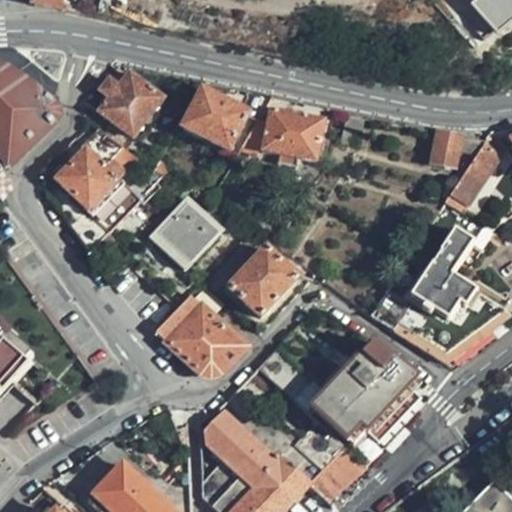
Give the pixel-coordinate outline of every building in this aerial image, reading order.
[(31,0),(31,3),(62,11),(64,0),(31,0)] [(511,0),(473,0),(499,30),(511,18),(511,0)] [(0,165),(2,168),(7,165),(52,125),(57,116),(55,107),(46,99),(2,68),(0,67),(0,165)] [(130,77),(120,90),(110,82),(100,94),(110,101),(100,114),(134,139),(163,102),(130,77)] [(227,155),(247,118),(203,95),(183,130),(227,155)] [(271,113),(262,153),(279,156),(299,159),(316,162),(324,121),(271,113)] [(363,118),(346,115),(342,135),(353,137),(359,138),(363,118)] [(256,124),(238,155),(248,160),(256,148),(254,147),(264,130),(256,124)] [(88,216),(72,232),(90,257),(162,180),(151,172),(98,131),(80,150),(85,155),(57,185),(88,216)] [(490,133),(483,144),(449,197),(471,211),(506,149),(496,132),(490,133)] [(460,139),(438,134),(431,167),(453,171),(460,139)] [(350,151),(353,137),(342,135),(339,148),(350,151)] [(297,169),(299,159),(279,156),(278,166),(297,169)] [(159,160),(151,172),(162,180),(172,170),(159,160)] [(446,201),(411,255),(427,266),(469,216),(446,201)] [(190,267),(219,235),(187,206),(181,212),(177,208),(168,218),(172,222),(158,237),(190,267)] [(490,230),(469,216),(427,266),(434,270),(437,273),(447,279),(490,230)] [(190,267),(158,237),(151,246),(183,275),(190,267)] [(240,242),(203,282),(215,293),(251,253),(240,242)] [(262,318),(299,280),(266,251),(230,289),(262,318)] [(411,255),(371,315),(395,330),(434,270),(427,266),(411,255)] [(434,270),(395,330),(439,358),(447,363),(508,318),(447,279),(437,273),(434,270)] [(190,296),(155,334),(200,375),(222,375),(248,349),(190,296)] [(0,390),(7,383),(11,387),(35,409),(57,384),(11,344),(18,337),(9,330),(5,334),(0,328),(0,390)] [(418,380),(371,344),(354,365),(336,348),(327,359),(344,375),(313,410),(333,429),(356,447),(369,434),(384,447),(402,425),(398,421),(388,413),(408,391),(418,380)] [(274,352),(258,370),(303,410),(320,392),(274,352)] [(0,399),(11,387),(7,383),(0,390),(0,399)] [(417,399),(408,391),(388,413),(398,421),(417,399)] [(286,511),(311,487),(326,468),(346,487),(366,468),(330,435),(312,455),(264,410),(242,433),(222,415),(202,435),(204,448),(218,463),(201,482),(202,500),(213,511),(286,511)] [(182,451),(188,448),(186,428),(175,432),(182,451)] [(311,487),(329,503),(346,487),(326,468),(311,487)] [(166,511),(123,469),(88,505),(95,511),(166,511)] [(494,482),(465,511),(511,511),(511,489),(507,495),(494,482)]
